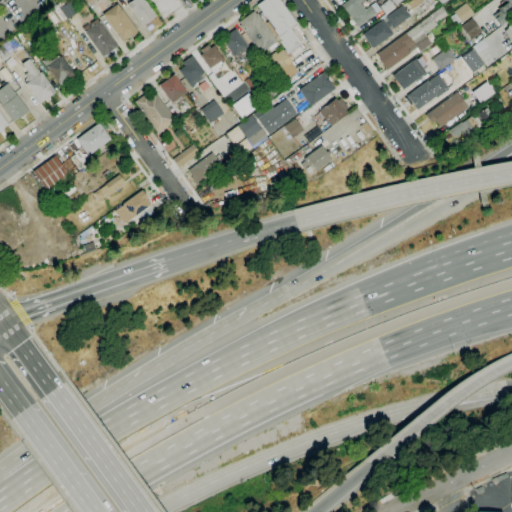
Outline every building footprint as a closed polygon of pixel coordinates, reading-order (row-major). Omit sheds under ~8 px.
[(66,20),(58,9),(59,9),(56,5),(62,0),(67,0),(69,2),(70,1),(77,11),(66,20)] [(143,26),(133,13),(126,4),(129,2),(129,3),(132,0),(144,0),(147,3),(146,3),(156,15),(143,26)] [(288,53),(279,41),(281,40),(273,30),(274,29),(257,5),(264,0),(278,0),(296,24),(290,28),(301,44),(288,53)] [(357,27),(341,5),(347,0),(363,0),(360,3),(365,9),(370,6),(372,8),(376,5),(379,10),(375,12),(376,13),(357,27)] [(385,14),(379,7),(388,0),(394,7),(385,14)] [(418,0),(414,4),(415,6),(411,9),(410,7),(409,8),(408,7),(407,8),(405,5),(406,4),(410,0),(418,0)] [(499,25),(495,19),(498,16),(496,14),(499,11),(498,9),(500,7),(507,2),(505,0),(511,0),(511,13),(505,19),(506,20),(499,25)] [(456,25),(450,17),(455,13),(454,12),(466,3),(474,14),(462,23),(460,21),(456,25)] [(121,40),(102,14),(116,4),(137,31),(127,38),(126,37),(121,40)] [(372,49),(362,34),(383,19),(383,20),(385,18),(387,16),(386,15),(394,9),(394,10),(402,5),(410,16),(390,31),(392,34),(372,49)] [(387,70),(379,61),(380,60),(376,55),(430,15),(441,7),(447,15),(436,23),(438,24),(437,25),(438,26),(435,29),(434,28),(424,35),(431,44),(420,53),(419,52),(418,53),(415,49),(409,53),(410,53),(387,70)] [(55,25),(46,13),(50,10),(59,22),(55,25)] [(260,54),(239,26),(240,25),(238,22),(253,11),(256,14),(257,13),(277,41),(260,54)] [(102,57),(84,32),(90,27),(85,20),(93,14),(99,21),(117,46),(102,57)] [(471,40),(461,26),(471,18),(482,32),(471,40)] [(511,42),(503,31),(507,28),(506,27),(511,22),(511,42)] [(239,63),(221,39),(234,29),(252,53),(251,57),(243,63),(239,63)] [(3,44),(14,36),(20,45),(10,52),(3,44)] [(477,54),(472,47),(482,39),(487,47),(477,54)] [(10,52),(12,55),(2,62),(0,59),(0,46),(3,44),(10,52)] [(209,69),(200,55),(202,54),(200,50),(208,44),(210,48),(213,46),(223,59),(209,69)] [(439,70),(431,59),(447,48),(448,49),(452,46),(453,48),(454,47),(458,51),(453,55),(455,58),(439,70)] [(297,71),(280,48),(267,57),(283,81),(297,71)] [(479,74),(476,69),(472,73),(461,58),(471,50),(483,65),(482,65),(485,69),(479,74)] [(191,87),(189,83),(188,84),(178,70),(184,66),(181,63),(191,55),(204,72),(198,77),(201,80),(191,87)] [(59,86),(45,67),(46,67),(41,60),(46,57),(49,62),(57,56),(59,58),(60,57),(75,77),(67,83),(66,81),(59,86)] [(402,90),(392,76),(415,58),(416,60),(420,56),(425,62),(425,63),(427,66),(423,69),(426,72),(402,90)] [(28,81),(24,75),(27,72),(21,64),(28,59),(39,73),(28,81)] [(283,89),(280,85),(300,69),(303,73),(283,89)] [(39,73),(40,72),(55,92),(50,96),(51,98),(47,101),(46,99),(39,104),(25,84),(28,81),(39,73)] [(310,107),(298,90),(323,72),(335,89),(310,107)] [(171,104),(158,86),(174,74),(187,92),(171,104)] [(417,110),(412,103),(409,105),(404,98),(405,97),(406,96),(427,81),(427,82),(437,74),(448,89),(436,98),(435,96),(417,110)] [(262,103),(252,89),(262,82),(264,84),(269,80),(279,92),(272,97),(273,98),(268,102),(267,100),(262,103)] [(480,104),(471,92),(486,81),(494,92),(480,104)] [(13,122),(1,107),(2,106),(0,104),(0,89),(7,84),(16,95),(28,111),(20,117),(19,116),(13,122)] [(157,134),(134,102),(146,93),(148,97),(154,92),(175,120),(157,134)] [(440,127),(435,120),(431,123),(425,115),(456,92),(467,107),(440,127)] [(242,118),(232,106),(248,94),(258,107),(242,118)] [(454,138),(448,130),(460,122),(461,123),(474,114),(475,115),(482,110),(486,108),(489,111),(490,111),(485,104),(490,101),(491,102),(498,97),(505,107),(498,112),(499,112),(491,117),(490,115),(487,117),(486,116),(483,118),(486,122),(483,124),(483,125),(469,135),(465,130),(454,138)] [(331,126),(318,111),(326,104),(326,105),(334,98),(337,101),(340,99),(348,108),(345,111),(346,112),(338,120),(331,126)] [(252,113),(267,133),(294,113),(283,99),(272,108),(267,102),(252,113)] [(210,123),(200,110),(213,100),(223,113),(210,123)] [(0,130),(0,114),(8,125),(0,130)] [(236,125),(252,147),(266,137),(250,115),(236,125)] [(292,138),(284,126),(295,118),(303,131),(292,138)] [(88,156),(76,140),(98,123),(110,139),(88,156)] [(178,168),(172,159),(193,144),(199,153),(178,168)] [(316,171),(310,163),(303,168),(300,164),(305,161),(304,159),(306,157),(305,157),(321,145),(331,159),(316,171)] [(76,165),(70,157),(74,154),(75,155),(80,151),(82,154),(85,155),(90,161),(79,170),(78,168),(76,165)] [(469,155),(472,168),(477,191),(479,204),(481,207),(485,207),(485,203),(483,190),(478,167),(476,154),(473,151),(470,152),(469,155)] [(197,186),(191,178),(192,177),(187,170),(211,153),(222,168),(197,186)] [(58,158),(64,154),(74,167),(76,165),(78,168),(70,174),(58,158)] [(68,175),(63,179),(65,182),(49,194),(33,172),(54,156),(68,175)] [(98,200),(93,193),(99,189),(99,190),(105,185),(118,174),(124,182),(120,185),(122,187),(109,196),(107,194),(98,200)] [(122,224),(118,218),(113,211),(121,205),(121,204),(141,190),(150,203),(148,205),(153,212),(144,219),(140,212),(136,214),(122,224)] [(120,229),(111,225),(115,217),(118,218),(122,224),(120,229)] [(80,244),(79,238),(86,236),(88,242),(80,244)] [(494,485),(491,479),(496,477),(496,478),(506,473),(508,477),(497,481),(498,483),(494,485)]
